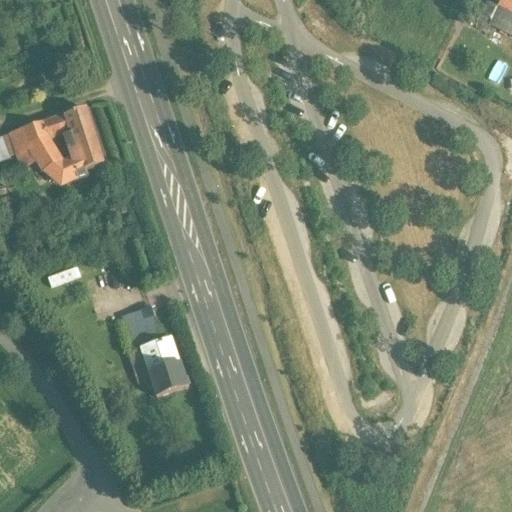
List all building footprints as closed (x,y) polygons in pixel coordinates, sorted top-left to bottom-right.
[(511,0),(502,0),(500,4),(500,5),(498,9),(511,16),(511,0)] [(487,6),(475,29),(485,35),(491,24),(496,12),(493,10),(487,6)] [(511,16),(498,9),(497,12),(496,12),(491,24),(511,34),(511,16)] [(86,111),(66,118),(72,134),(72,136),(66,138),(73,161),(71,162),(78,181),(87,178),(85,172),(104,166),(86,111)] [(66,118),(52,123),(57,138),(72,134),(66,118)] [(52,123),(42,126),(49,140),(57,138),(52,123)] [(42,126),(23,131),(31,153),(34,162),(36,164),(47,175),(61,187),(78,181),(71,162),(63,165),(49,140),(42,126)] [(23,131),(11,136),(19,157),(31,153),(23,131)] [(11,136),(2,139),(9,158),(18,155),(11,136)] [(31,153),(19,157),(23,170),(36,164),(34,162),(31,153)] [(151,310),(122,319),(132,353),(140,350),(161,343),(151,310)] [(161,343),(140,350),(148,375),(148,376),(179,365),(171,340),(161,343)] [(179,365),(148,376),(157,401),(188,390),(180,365),(179,365)]
